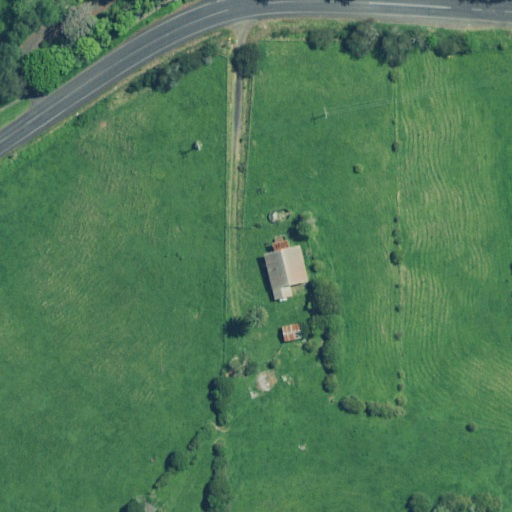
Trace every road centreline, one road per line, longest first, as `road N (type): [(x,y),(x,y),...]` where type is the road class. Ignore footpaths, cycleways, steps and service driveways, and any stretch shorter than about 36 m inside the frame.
road 1 (unclassified): [(0,142),(114,60),(247,3)]
road 2 (unclassified): [(247,3),(357,1),(511,13)]
